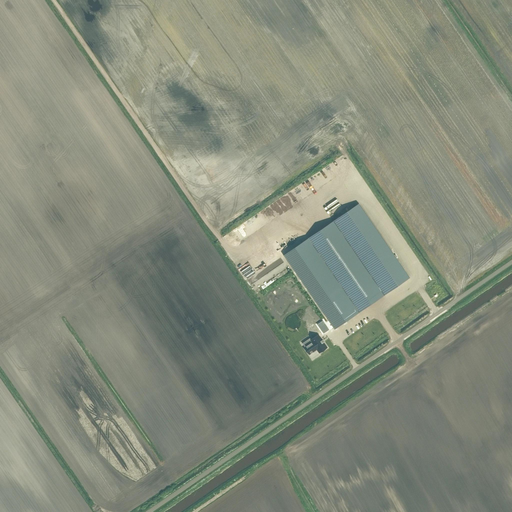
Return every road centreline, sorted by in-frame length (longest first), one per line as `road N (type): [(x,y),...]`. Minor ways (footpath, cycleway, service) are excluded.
road 1 (unclassified): [(149,511),(511,261)]
road 2 (unknown): [(234,244),(353,192),(379,213),(434,314)]
road 3 (unknown): [(53,0),(195,206)]
